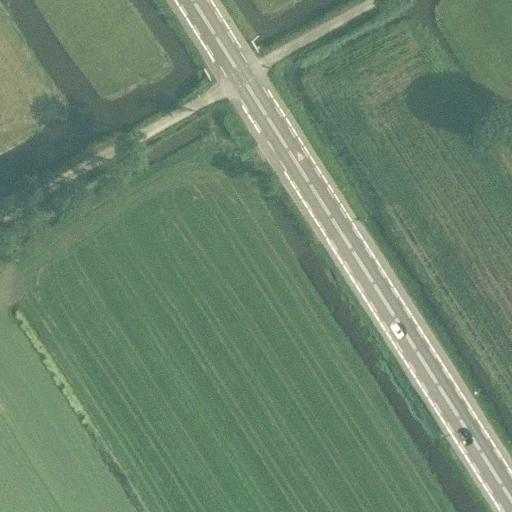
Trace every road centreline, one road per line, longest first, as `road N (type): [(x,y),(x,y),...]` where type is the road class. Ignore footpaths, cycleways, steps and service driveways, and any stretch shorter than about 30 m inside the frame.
road 1 (secondary): [(511,499),(243,78)]
road 2 (track): [(0,221),(227,88)]
road 3 (track): [(260,67),(380,0)]
